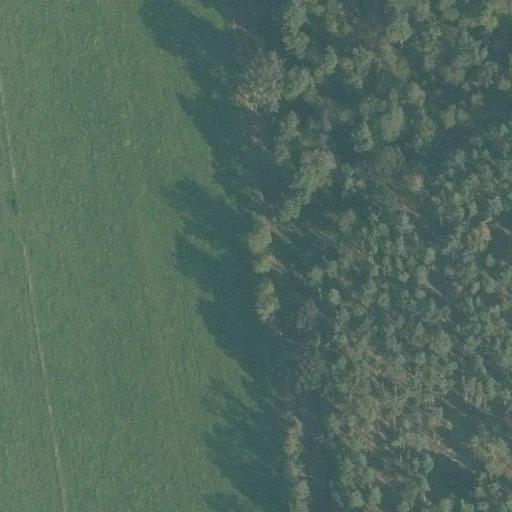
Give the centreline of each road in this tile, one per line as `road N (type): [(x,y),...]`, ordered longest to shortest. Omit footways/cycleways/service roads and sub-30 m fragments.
road 1 (track): [(237,0),(315,511)]
road 2 (track): [(511,124),(276,259)]
